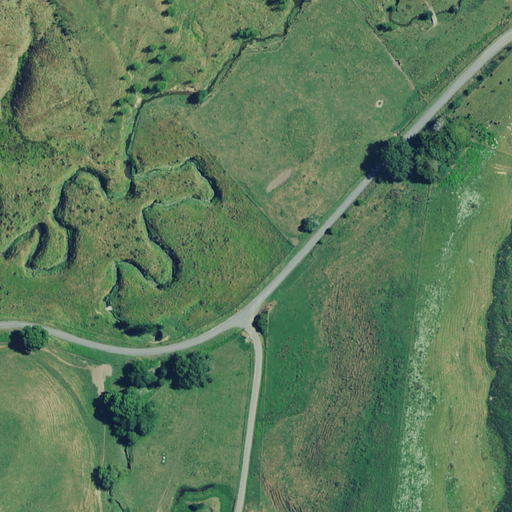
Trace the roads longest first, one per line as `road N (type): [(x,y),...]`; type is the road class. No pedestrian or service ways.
road 1 (unclassified): [(245,315),(511,33)]
road 2 (unclassified): [(0,324),(150,351),(245,315)]
road 3 (unclassified): [(245,315),(259,352),(236,511)]
